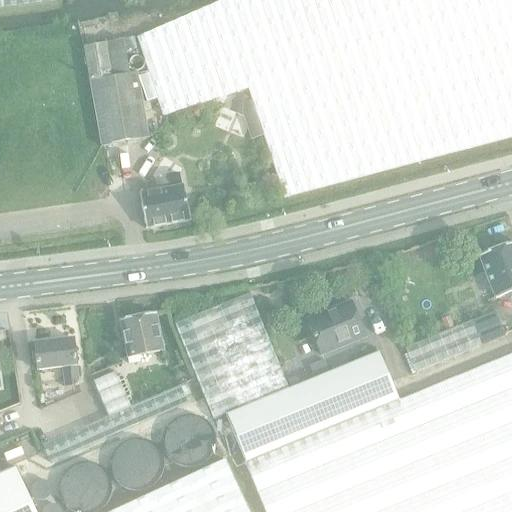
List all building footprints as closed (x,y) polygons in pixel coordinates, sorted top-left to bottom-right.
[(0,0),(0,8),(55,2),(54,0),(0,0)] [(283,198),(511,136),(511,0),(224,0),(137,38),(149,74),(157,99),(163,117),(247,89),(283,198)] [(123,41),(83,48),(101,147),(149,138),(137,74),(129,75),(123,41)] [(149,74),(138,77),(146,102),(157,99),(149,74)] [(236,94),(229,112),(243,117),(249,102),(250,99),(236,94)] [(156,180),(159,191),(140,195),(148,230),(190,221),(183,187),(181,187),(178,175),(172,175),(164,176),(156,180)] [(511,242),(478,256),(494,299),(511,291),(511,242)] [(211,420),(225,415),(288,389),(249,294),(172,325),(211,420)] [(321,355),(365,337),(350,303),(336,309),(337,311),(308,323),(321,355)] [(495,312),(405,349),(415,373),(505,336),(495,312)] [(128,359),(163,351),(155,315),(120,323),(128,359)] [(450,317),(441,321),(445,331),(454,327),(450,317)] [(64,388),(79,386),(73,340),(35,345),(36,353),(34,353),(35,363),(37,362),(38,371),(62,368),(64,388)] [(379,353),(288,389),(225,415),(245,463),(398,400),(379,353)] [(511,511),(511,354),(398,400),(245,463),(264,511),(511,511)] [(316,364),(321,376),(329,373),(324,360),(316,364)] [(115,373),(93,382),(108,418),(131,408),(115,373)] [(108,418),(42,446),(50,464),(194,402),(186,384),(131,408),(108,418)] [(0,458),(7,454),(13,465),(39,450),(27,430),(0,445),(0,458)] [(60,476),(72,505),(107,491),(94,461),(60,476)] [(248,511),(225,461),(115,511),(248,511)] [(0,511),(36,511),(16,469),(8,473),(0,476),(0,511)]
